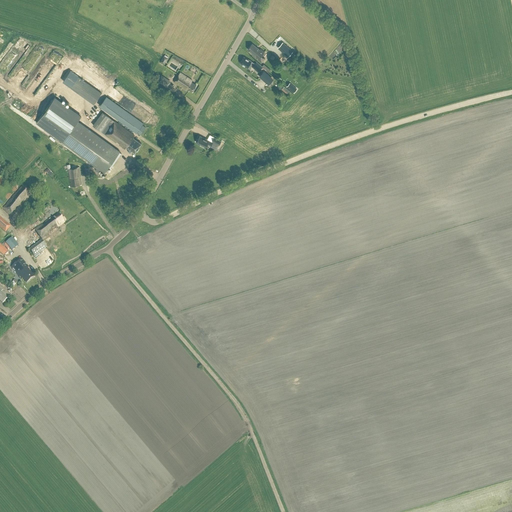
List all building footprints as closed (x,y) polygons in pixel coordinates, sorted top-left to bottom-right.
[(348,42),(346,43),(349,50),(350,50),(355,48),(352,41),(348,42)] [(288,56),(293,51),(286,45),(283,42),(278,47),(288,56)] [(252,43),(247,49),(252,53),(252,54),(262,62),(265,58),(261,56),(264,52),(260,48),(260,49),(252,43)] [(243,57),(240,63),(244,65),(245,66),(246,67),(247,67),(250,68),(251,66),(252,66),(253,67),(258,72),(261,69),(262,67),(256,62),(255,63),(248,59),(243,57)] [(269,83),(274,79),(264,70),(260,74),(269,83)] [(174,82),(180,86),(181,85),(184,87),(184,89),(188,92),(190,90),(192,91),(197,85),(192,81),(192,80),(180,72),(174,82)] [(158,81),(167,87),(170,82),(161,75),(158,81)] [(136,132),(137,132),(140,134),(146,127),(142,125),(142,124),(125,111),(125,110),(106,96),(99,105),(136,132)] [(55,97),(37,123),(62,141),(105,172),(109,167),(111,168),(121,153),(119,152),(120,151),(91,130),(78,121),(81,116),(55,97)] [(93,125),(105,134),(116,142),(117,141),(120,143),(119,144),(125,149),(127,147),(135,153),(142,144),(134,138),(135,136),(112,119),(102,112),(93,125)] [(207,144),(211,146),(216,149),(221,141),(214,137),(212,141),(205,138),(205,139),(200,136),(196,142),(205,147),(207,144)] [(81,176),(77,164),(75,165),(75,166),(69,168),(69,167),(67,168),(71,178),(72,178),(75,187),(83,184),(80,176),(81,176)] [(26,201),(31,194),(23,187),(15,197),(15,196),(3,210),(13,218),(27,202),(26,201)] [(65,224),(59,215),(52,220),(52,219),(45,223),(46,225),(43,227),(42,226),(35,231),(43,241),(59,229),(59,228),(65,224)] [(0,228),(5,233),(10,227),(0,218),(0,228)] [(36,223),(32,219),(29,221),(29,220),(27,222),(23,226),(20,222),(15,226),(18,229),(16,230),(19,235),(29,228),(28,227),(32,224),(32,225),(36,223)] [(12,238),(5,244),(12,252),(18,246),(12,238)] [(30,251),(34,257),(46,248),(42,242),(33,248),(30,251)] [(0,253),(4,257),(8,252),(0,244),(0,253)] [(18,276),(27,269),(29,268),(22,260),(11,268),(18,276)] [(34,278),(27,269),(18,276),(21,280),(23,279),(26,284),(34,278)] [(0,301),(3,304),(9,297),(3,291),(3,292),(0,289),(0,301)]
